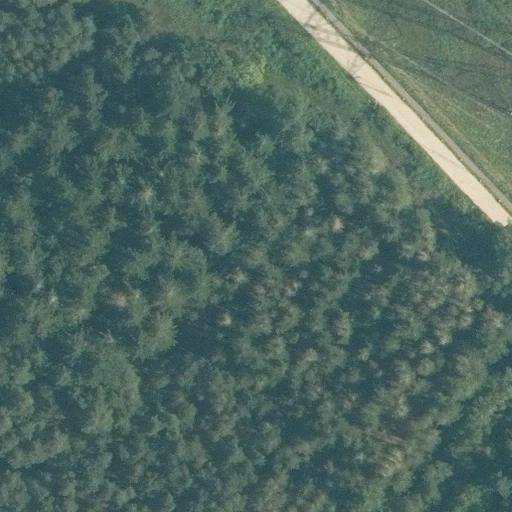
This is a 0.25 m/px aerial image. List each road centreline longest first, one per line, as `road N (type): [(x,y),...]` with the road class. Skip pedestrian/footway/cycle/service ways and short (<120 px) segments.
road 1 (track): [(299,0),(511,224)]
road 2 (track): [(421,511),(511,390)]
